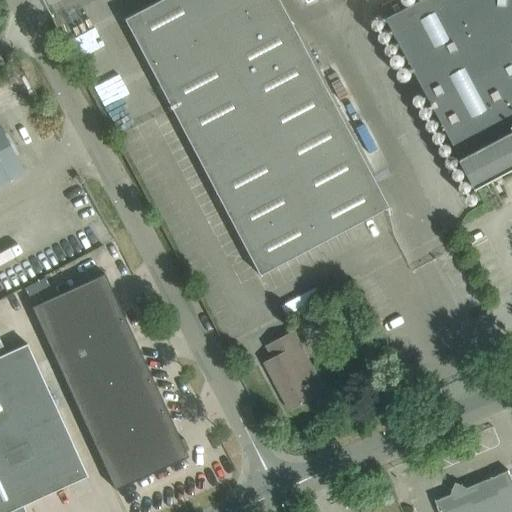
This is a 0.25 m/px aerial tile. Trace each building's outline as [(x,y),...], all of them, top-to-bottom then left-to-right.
[(158,0),(123,19),(258,275),(387,207),(278,0),(158,0)] [(400,0),(390,0),(381,5),(477,187),(511,168),(511,0),(419,0),(404,8),(400,0)] [(0,184),(23,172),(0,128),(0,184)] [(31,306),(115,489),(187,456),(103,273),(31,306)] [(264,362),(289,411),(326,391),(294,330),(265,345),(272,358),(264,362)] [(0,355),(0,511),(24,511),(21,506),(60,488),(87,476),(78,458),(42,380),(35,363),(26,343),(0,355)] [(440,511),(511,511),(511,479),(508,470),(435,500),(440,511)]
